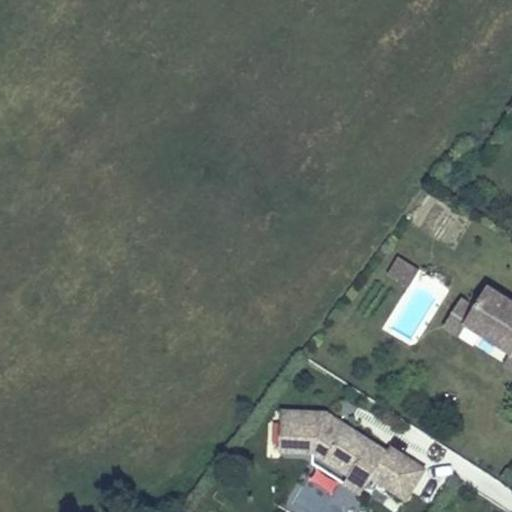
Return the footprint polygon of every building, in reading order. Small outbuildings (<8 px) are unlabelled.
[(398,257),(388,273),(403,283),(414,268),(398,257)] [(414,268),(403,283),(408,286),(418,271),(414,268)] [(476,312),(467,326),(511,354),(511,306),(489,292),(476,312)] [(467,326),(476,312),(463,304),(448,329),(461,337),(467,326)] [(284,411),(282,449),(313,451),(350,474),(356,463),(373,473),(371,476),(407,498),(425,469),(390,447),(388,451),(347,425),(344,430),(328,421),(328,414),(284,411)] [(347,425),(328,414),(328,421),(344,430),(347,425)] [(350,474),(345,482),(361,493),(371,476),(373,473),(356,463),(350,474)]
